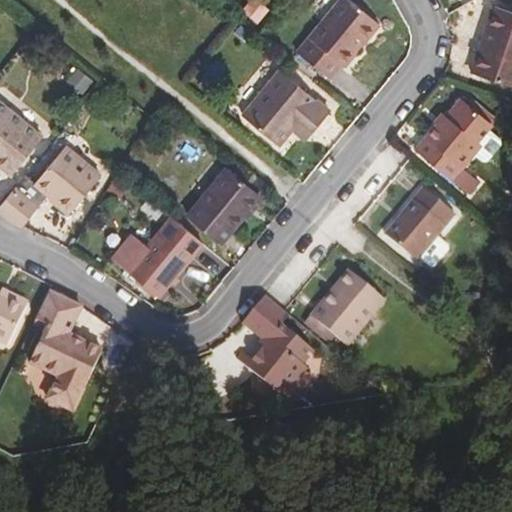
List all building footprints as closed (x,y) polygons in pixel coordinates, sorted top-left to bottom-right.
[(255,24),(266,10),(252,0),(247,0),(239,12),(255,24)] [(345,9),(296,66),(330,93),(342,81),(346,85),(386,41),(345,9)] [(511,31),(499,27),(475,91),(511,104),(511,31)] [(80,69),(70,84),(87,95),(97,80),(80,69)] [(286,86),(246,130),(278,158),(300,135),(313,148),(332,125),(286,86)] [(0,100),(0,162),(11,172),(43,137),(0,100)] [(444,142),(424,165),(461,195),(488,163),(483,159),(499,142),(469,118),(447,145),(444,142)] [(65,150),(33,187),(64,213),(98,177),(65,150)] [(37,202),(19,185),(0,207),(0,215),(17,224),(37,202)] [(264,216),(228,186),(189,230),(228,260),(264,216)] [(429,207),(390,250),(424,276),(459,233),(429,207)] [(174,229),(128,286),(158,311),(208,258),(174,229)] [(52,287),(39,315),(50,319),(34,354),(59,368),(47,397),(73,407),(104,345),(70,329),(85,303),(52,287)] [(355,287),(317,331),(353,360),(392,314),(355,287)] [(0,339),(17,348),(36,312),(0,293),(0,339)] [(265,297),(244,322),(268,342),(264,347),(257,343),(240,365),(269,389),(276,382),(283,387),(301,367),(294,360),(304,349),(274,324),(283,312),(265,297)] [(276,382),(269,389),(273,392),(266,415),(313,407),(292,389),(283,387),(276,382)]
